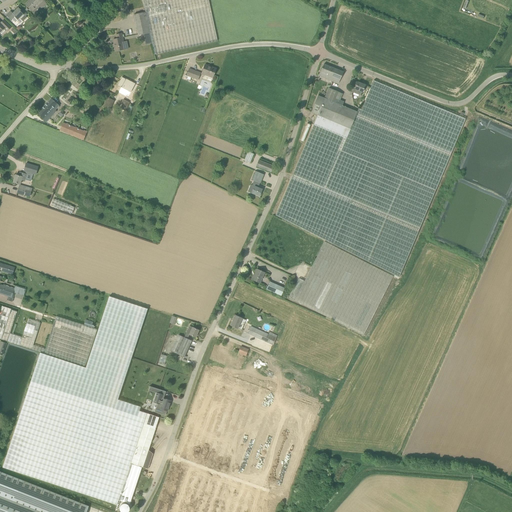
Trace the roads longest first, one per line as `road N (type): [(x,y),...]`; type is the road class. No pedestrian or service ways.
road 1 (unclassified): [(138,511),(279,180),(318,52)]
road 2 (track): [(203,358),(331,407),(313,452),(480,471),(511,487)]
road 3 (unclassified): [(66,64),(125,67),(266,44),(318,52)]
road 4 (unclassified): [(511,75),(451,104),(318,52)]
